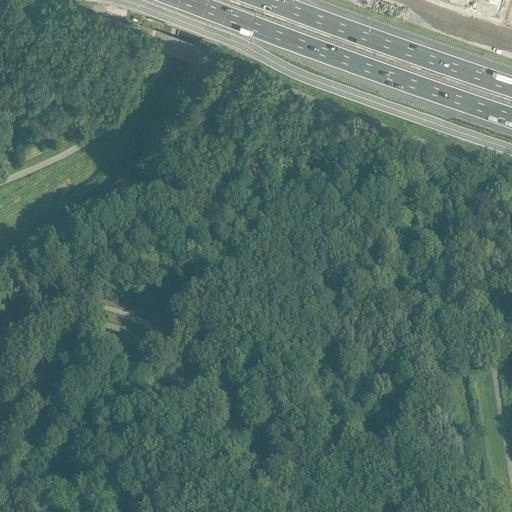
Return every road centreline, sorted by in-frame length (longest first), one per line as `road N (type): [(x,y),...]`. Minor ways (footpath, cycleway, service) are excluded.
road 1 (tertiary): [(511,149),(308,79),(122,0)]
road 2 (motorway): [(180,0),(511,116)]
road 3 (unknown): [(179,0),(134,90),(52,146),(0,167)]
road 4 (motorway): [(511,85),(271,0)]
